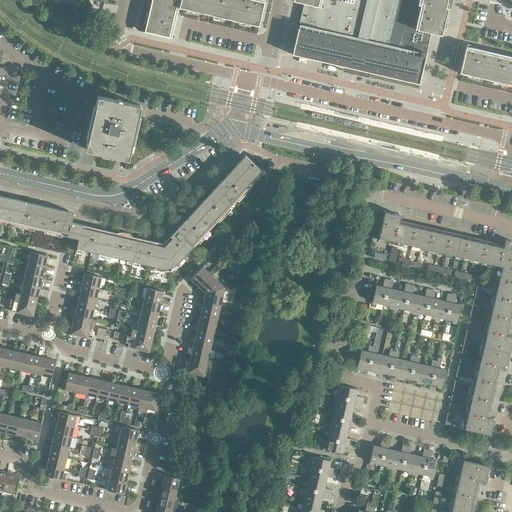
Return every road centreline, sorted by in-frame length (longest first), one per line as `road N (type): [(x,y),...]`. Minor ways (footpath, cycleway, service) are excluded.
road 1 (tertiary): [(501,188),(235,129)]
road 2 (tertiary): [(235,129),(109,195),(0,173)]
road 3 (residential): [(370,422),(377,392),(343,378),(336,366),(372,200)]
road 4 (residential): [(511,137),(273,83)]
road 5 (residential): [(133,511),(154,432),(172,422),(176,398),(160,370)]
road 6 (residential): [(511,456),(370,422)]
road 7 (residential): [(511,227),(382,194),(372,200)]
road 8 (residential): [(119,511),(36,493),(23,461),(0,454)]
road 9 (residential): [(270,42),(186,22),(176,61)]
